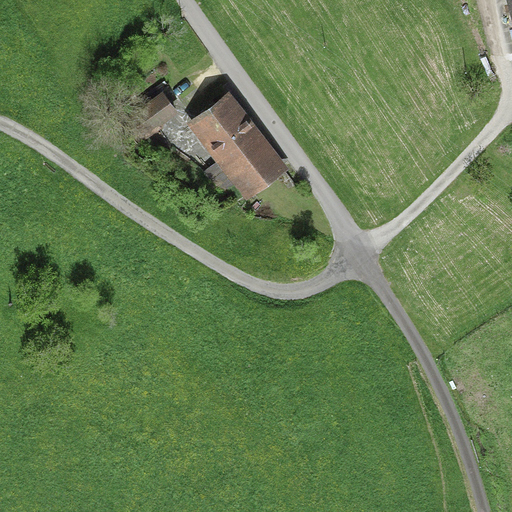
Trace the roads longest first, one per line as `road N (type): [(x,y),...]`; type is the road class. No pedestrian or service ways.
road 1 (residential): [(0,123),(169,234),(269,288),(315,287),(360,249)]
road 2 (residential): [(183,0),(360,249)]
road 3 (track): [(360,249),(423,352),(460,430),(485,511)]
